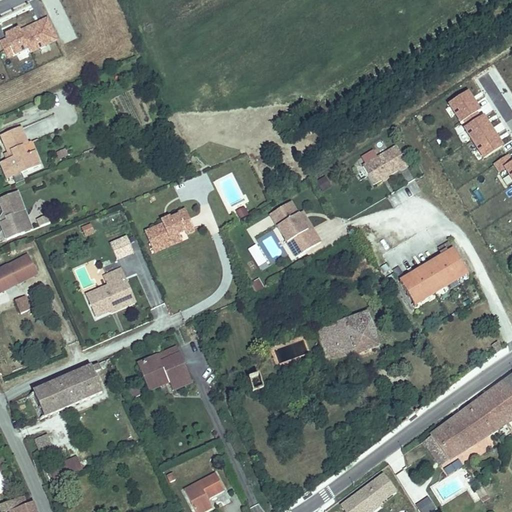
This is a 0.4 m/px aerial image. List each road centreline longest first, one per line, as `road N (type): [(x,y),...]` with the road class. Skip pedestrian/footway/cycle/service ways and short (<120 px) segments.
road 1 (tertiary): [(307,507),(511,360)]
road 2 (unknown): [(176,320),(226,282),(224,240),(205,188)]
